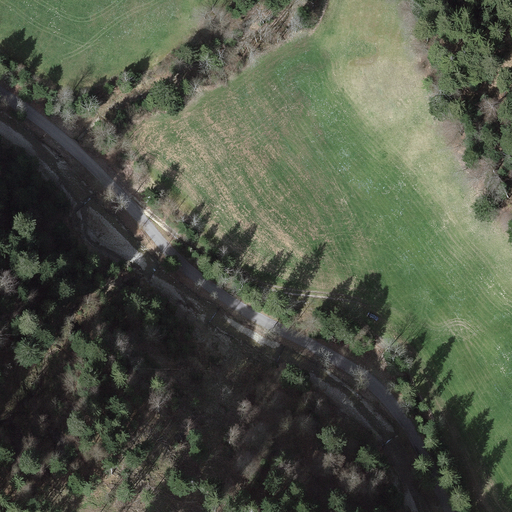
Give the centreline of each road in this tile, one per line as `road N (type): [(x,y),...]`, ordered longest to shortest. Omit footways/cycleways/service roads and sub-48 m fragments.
road 1 (unclassified): [(0,93),(97,172),(172,255),(236,306),(374,387),(409,427),(448,511)]
road 2 (track): [(331,295),(249,279),(117,195)]
